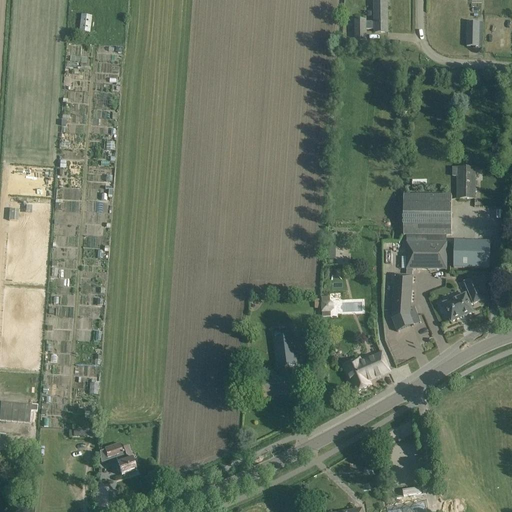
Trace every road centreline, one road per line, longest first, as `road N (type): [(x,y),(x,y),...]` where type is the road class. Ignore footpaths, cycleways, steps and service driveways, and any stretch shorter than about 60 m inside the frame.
road 1 (tertiary): [(511,336),(286,462),(163,511)]
road 2 (unclassified): [(511,67),(436,58),(423,47),(419,0)]
